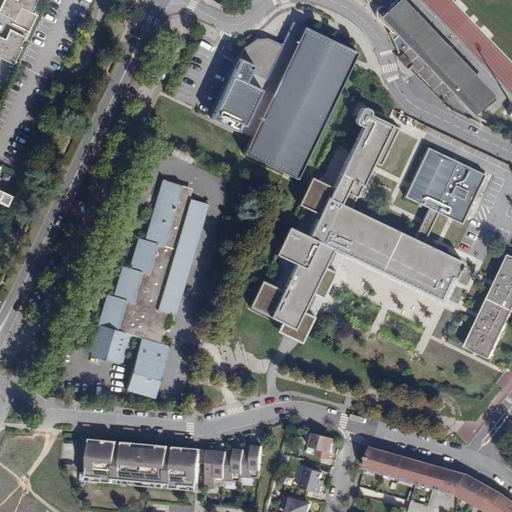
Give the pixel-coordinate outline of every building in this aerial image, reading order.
[(0,0),(0,58),(12,65),(21,47),(20,46),(24,37),(26,37),(36,16),(31,13),(37,0),(0,0)] [(475,107),(496,85),(409,0),(405,0),(386,20),(475,107)] [(296,177),(355,53),(303,29),(298,40),(287,35),(266,78),(241,66),(236,77),(232,75),(216,110),(221,112),(217,119),(252,136),(244,153),(296,177)] [(318,215),(308,237),(330,248),(414,289),(419,292),(439,301),(449,279),(453,281),(458,270),(461,271),(462,268),(460,267),(462,262),(423,243),(413,239),(342,205),(361,166),(365,157),(373,161),(390,125),(367,114),(330,190),(318,215)] [(461,224),(484,175),(427,148),(411,184),(405,196),(428,208),(437,212),(461,224)] [(363,161),(361,166),(408,189),(411,184),(363,161)] [(163,179),(151,220),(152,220),(145,241),(138,239),(129,269),(122,267),(113,297),(107,295),(98,326),(100,326),(91,357),(124,367),(133,337),(140,339),(125,391),(152,398),(167,347),(157,344),(167,313),(174,315),(207,203),(181,195),(183,185),(163,179)] [(298,205),(318,215),(330,190),(311,180),(298,205)] [(0,203),(4,205),(9,195),(0,190),(0,203)] [(413,239),(423,243),(437,212),(428,208),(413,239)] [(330,248),(308,237),(288,228),(276,253),(297,263),(283,291),(262,282),(250,306),(280,322),(276,331),(300,341),(333,272),(321,267),(330,248)] [(490,359),(511,313),(511,256),(509,255),(465,347),(490,359)] [(335,439),(314,433),(310,447),(318,449),(316,456),(330,460),(335,439)] [(99,479),(103,444),(91,443),(88,477),(99,479)] [(99,479),(195,487),(198,453),(103,444),(99,479)] [(207,472),(205,485),(224,487),(225,481),(242,482),(242,477),(260,479),(263,447),(244,445),(244,451),(226,449),(226,455),(208,453),(208,463),(207,472)] [(444,469),(370,447),(365,468),(449,492),(458,495),(490,511),(511,511),(511,500),(503,494),(467,475),(444,469)] [(300,488),(320,494),(323,481),(320,480),(322,473),(305,468),(300,488)] [(308,511),(311,504),(291,498),(287,511),(308,511)]
